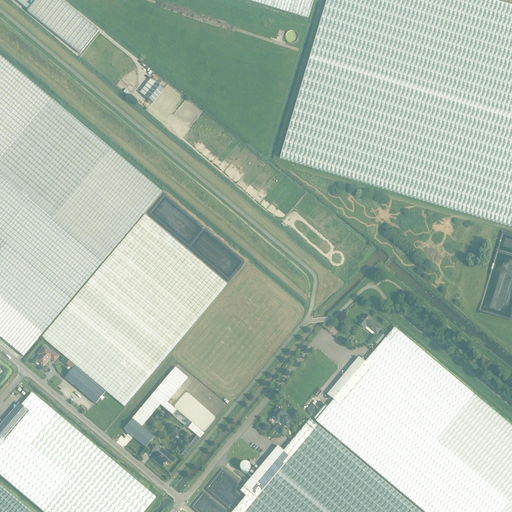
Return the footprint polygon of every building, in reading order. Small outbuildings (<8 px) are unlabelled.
[(98,31),(59,0),(36,0),(27,11),(80,54),(98,31)] [(313,0),(246,0),(308,19),(313,0)] [(511,6),(489,0),(327,0),(280,158),(511,227),(511,6)] [(42,334),(102,263),(161,192),(51,99),(0,56),(0,337),(23,357),(42,334)] [(164,90),(163,89),(164,88),(160,84),(162,81),(159,79),(159,80),(154,76),(151,80),(151,79),(140,92),(153,103),(164,90)] [(75,366),(105,392),(106,392),(124,407),(227,284),(144,215),(103,264),(41,337),(75,366)] [(141,427),(157,408),(160,405),(196,436),(180,456),(184,458),(274,351),(216,301),(123,412),(132,420),(133,420),(141,427)] [(358,324),(364,329),(366,326),(368,328),(370,328),(374,332),(374,333),(376,335),(380,330),(370,321),(371,320),(365,315),(358,324)] [(511,511),(511,427),(394,328),(365,363),(372,369),(340,406),(333,401),(316,422),(423,511),(511,511)] [(381,333),(374,342),(378,345),(385,336),(381,333)] [(54,363),(59,358),(54,353),(53,355),(44,348),(39,355),(40,356),(36,361),(43,367),(50,359),(54,363)] [(333,401),(340,406),(372,369),(365,363),(358,358),(327,395),(333,401)] [(68,361),(66,364),(72,369),(74,366),(68,361)] [(95,405),(105,392),(75,366),(65,379),(95,405)] [(0,476),(42,511),(143,511),(155,498),(31,394),(21,406),(29,413),(5,440),(0,435),(0,476)] [(314,395),(308,402),(311,404),(317,398),(314,395)] [(29,413),(21,406),(19,404),(0,425),(0,435),(5,440),(29,413)] [(287,415),(279,408),(278,410),(276,409),(274,412),(275,413),(272,417),(279,423),(280,422),(283,424),(286,427),(291,420),(286,416),(287,415)] [(154,438),(141,427),(133,420),(132,420),(124,430),(145,448),(154,438)] [(419,511),(310,420),(283,452),(291,458),(257,499),(243,488),(240,491),(246,496),(232,511),(419,511)] [(162,467),(167,461),(171,464),(175,460),(156,445),(151,452),(154,455),(155,454),(156,455),(152,459),(162,467)] [(243,488),(257,499),(291,458),(283,452),(278,447),(243,488)] [(30,511),(0,486),(0,511),(30,511)]
